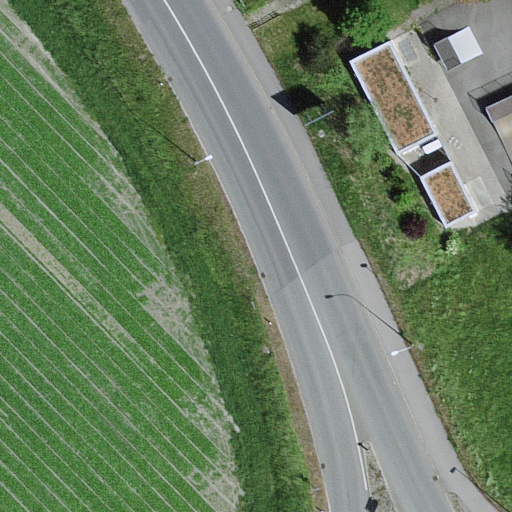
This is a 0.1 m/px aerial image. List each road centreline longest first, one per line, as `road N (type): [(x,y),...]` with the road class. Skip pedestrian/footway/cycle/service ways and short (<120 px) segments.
road 1 (secondary): [(344,390),(241,143),(162,0)]
road 2 (secondary): [(418,511),(344,390)]
road 3 (secondary): [(344,390),(351,511)]
